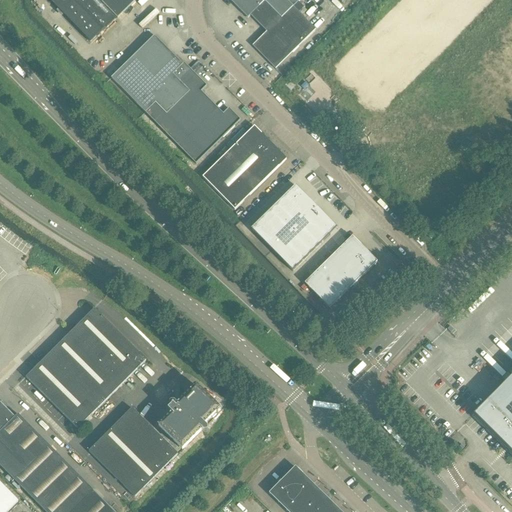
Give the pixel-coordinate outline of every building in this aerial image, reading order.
[(58,10),(63,15),(90,43),(116,18),(117,19),(137,0),(48,0),(53,5),(52,5),(57,11),(58,10)] [(252,47),(275,70),(315,30),(298,13),(304,8),(299,2),(300,0),(228,0),(246,17),(247,19),(250,16),(267,33),(252,47)] [(111,79),(145,114),(189,70),(184,64),(182,65),(154,37),(155,37),(154,36),(111,79)] [(189,70),(145,114),(179,148),(179,147),(196,165),(240,121),(229,109),(223,115),(201,92),(206,87),(189,70)] [(254,127),(204,176),(203,178),(235,211),(286,160),(254,127)] [(295,187),(251,230),(293,272),(337,229),(295,187)] [(304,284),(329,310),(377,263),(352,238),(304,284)] [(94,310),(32,372),(26,378),(77,430),(146,361),(94,310)] [(511,377),(473,416),(511,454),(511,377)] [(158,427),(182,450),(182,451),(201,431),(203,433),(206,433),(207,432),(207,429),(204,426),(219,410),(195,386),(176,406),(174,404),(171,404),(170,405),(170,408),(171,408),(168,411),(171,414),(158,427)] [(0,466),(44,511),(113,511),(18,416),(14,419),(7,412),(8,412),(7,411),(6,411),(0,404),(0,466)] [(132,409),(89,452),(135,498),(178,455),(132,409)] [(338,511),(339,511),(338,510),(337,511),(330,503),(330,502),(329,503),(321,495),(322,494),(321,493),(320,494),(319,493),(314,487),(312,486),(313,485),(312,485),(310,484),(309,483),(306,480),(305,479),(304,478),(304,477),(304,476),(303,477),(302,475),(295,469),(288,476),(287,477),(286,477),(286,478),(278,486),(278,485),(277,486),(278,487),(271,494),(270,493),(269,494),(270,495),(270,494),(278,502),(278,503),(279,503),(285,509),(287,511),(286,511),(287,511),(288,511),(338,511)] [(0,511),(7,511),(18,502),(0,483),(0,511)]
